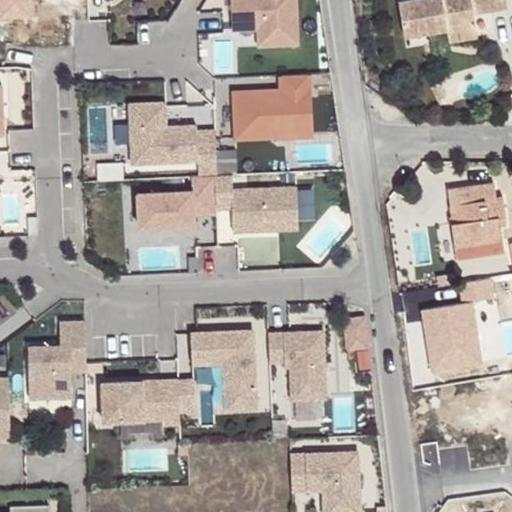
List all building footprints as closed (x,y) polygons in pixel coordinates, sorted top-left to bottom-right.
[(229,0),(230,21),(263,20),(264,44),(296,43),(294,0),(229,0)] [(410,0),(398,2),(404,35),(446,27),(448,40),(477,35),(473,12),(507,5),(506,0),(410,0)] [(263,20),(230,21),(230,28),(255,27),(256,44),(264,44),(263,20)] [(282,89),(235,91),(237,135),(294,132),(293,89),(309,88),(308,72),(281,73),(282,89)] [(439,82),(431,87),(438,99),(446,95),(439,82)] [(309,88),(293,89),(294,132),(311,132),(309,88)] [(164,100),(129,102),(129,122),(130,142),(131,161),(197,159),(198,174),(213,173),(215,173),(214,128),(196,128),(196,123),(165,125),(164,100)] [(130,142),(129,122),(113,122),(114,142),(130,142)] [(121,161),(98,162),(98,178),(122,177),(121,161)] [(215,173),(213,173),(215,207),(231,206),(232,230),(295,225),(293,184),(229,187),(228,172),(215,173)] [(191,189),(136,191),(138,224),(193,222),(192,212),(215,211),(215,207),(213,173),(198,174),(190,174),(191,189)] [(505,214),(503,196),(496,197),(494,183),(454,188),(456,204),(449,205),(455,246),(502,240),(500,226),(498,215),(504,214),(505,214)] [(503,251),(502,240),(455,246),(456,257),(503,251)] [(364,314),(344,316),(347,346),(368,343),(364,314)] [(71,371),(86,370),(85,320),(60,320),(61,344),(29,345),(30,398),(71,397),(71,371)] [(324,330),(269,332),(270,362),(285,362),(285,367),(290,366),(291,399),(327,398),(324,330)] [(254,334),(191,337),(193,368),(224,367),(226,414),(257,412),(254,334)] [(354,346),(347,347),(348,355),(355,353),(354,346)] [(368,346),(357,348),(360,366),(370,365),(368,346)] [(0,427),(9,428),(8,377),(0,377),(0,427)] [(131,386),(102,387),(104,426),(164,423),(164,428),(181,428),(180,415),(197,415),(195,383),(179,384),(179,388),(164,389),(164,384),(142,385),(142,389),(131,389),(131,386)] [(358,450),(291,453),(292,490),(323,488),(324,511),(360,511),(360,487),(358,450)]
